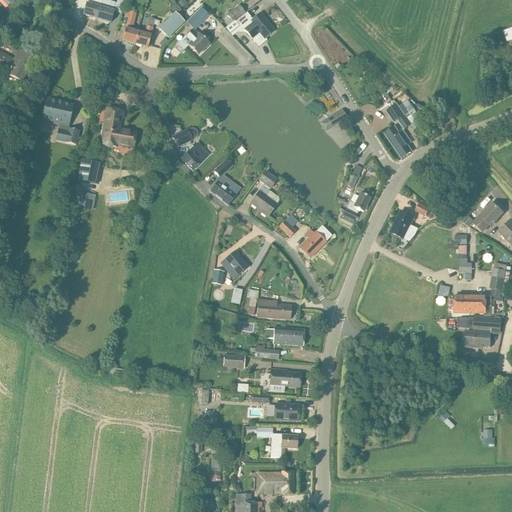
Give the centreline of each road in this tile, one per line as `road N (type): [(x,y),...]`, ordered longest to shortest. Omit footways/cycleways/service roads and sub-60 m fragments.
road 1 (residential): [(336,321),(289,249),(211,196),(182,165),(152,104),(150,73)]
road 2 (tertiary): [(322,511),(336,321)]
road 3 (unclassified): [(511,376),(381,343),(336,321)]
road 4 (residential): [(324,66),(150,73)]
road 5 (tertiary): [(336,321),(396,181)]
road 6 (unclassified): [(396,181),(324,66)]
road 7 (tertiary): [(396,181),(441,143),(511,115)]
road 8 (residential): [(150,73),(55,0)]
